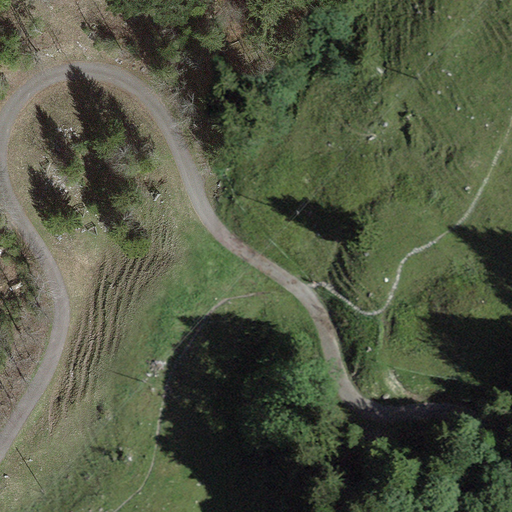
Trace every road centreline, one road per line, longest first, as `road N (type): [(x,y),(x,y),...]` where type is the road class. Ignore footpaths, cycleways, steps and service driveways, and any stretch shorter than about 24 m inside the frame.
road 1 (track): [(511,457),(492,429),(457,408),(379,408),(351,389),(321,305),(215,220),(174,121),(142,83),(91,65),(54,70),(20,93),(0,145)]
road 2 (track): [(0,158),(11,198),(53,268),(63,314),(44,375),(0,444)]
